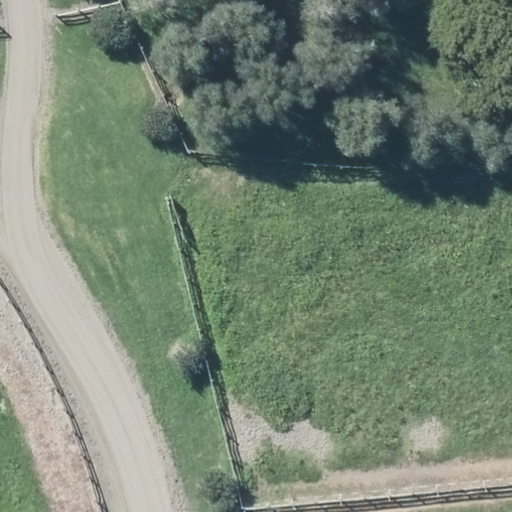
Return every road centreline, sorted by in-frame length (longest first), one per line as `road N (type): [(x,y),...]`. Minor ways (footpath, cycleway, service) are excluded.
road 1 (track): [(0,203),(44,243),(167,511)]
road 2 (track): [(17,0),(32,109),(0,178)]
